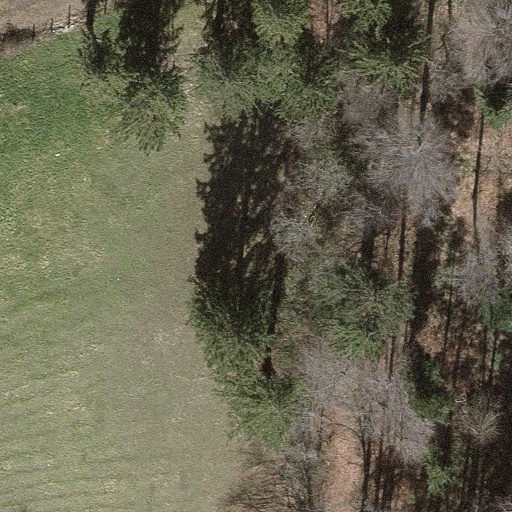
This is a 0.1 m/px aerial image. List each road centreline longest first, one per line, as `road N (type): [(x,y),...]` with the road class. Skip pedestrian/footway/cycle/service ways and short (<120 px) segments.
road 1 (track): [(419,0),(325,253),(359,337),(362,511)]
road 2 (track): [(369,138),(511,162)]
